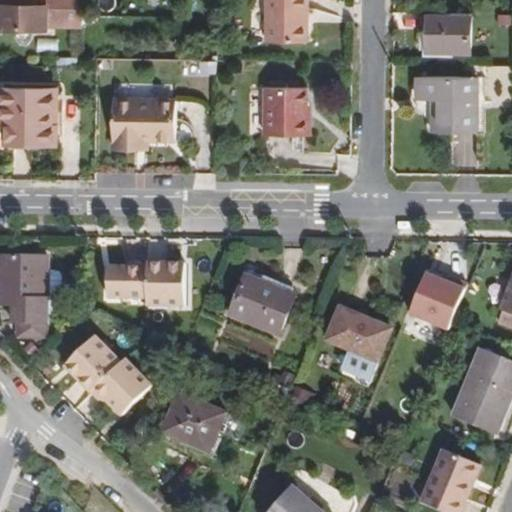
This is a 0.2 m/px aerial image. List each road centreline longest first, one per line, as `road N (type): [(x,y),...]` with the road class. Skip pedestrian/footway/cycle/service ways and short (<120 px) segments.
road 1 (tertiary): [(372,206),(0,203)]
road 2 (residential): [(372,206),(374,0)]
road 3 (residential): [(142,511),(47,429),(21,419)]
road 4 (tertiary): [(511,206),(372,206)]
